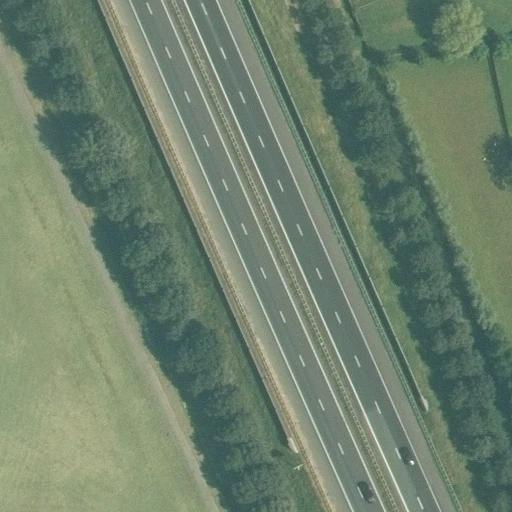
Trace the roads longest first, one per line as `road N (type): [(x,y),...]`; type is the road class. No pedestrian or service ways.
road 1 (motorway): [(142,0),(367,511)]
road 2 (motorway): [(424,511),(199,0)]
road 3 (track): [(263,0),(484,511)]
road 4 (unclassified): [(217,511),(0,45)]
